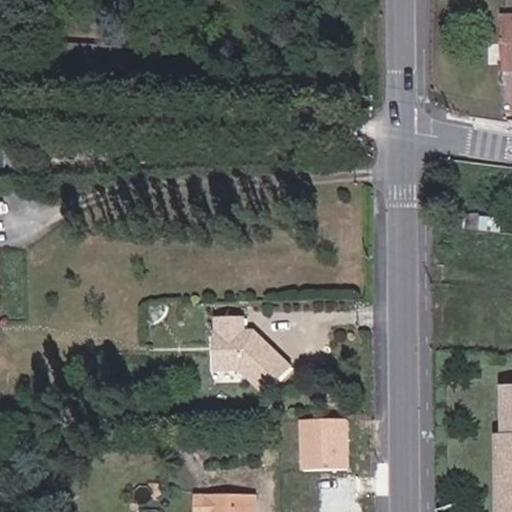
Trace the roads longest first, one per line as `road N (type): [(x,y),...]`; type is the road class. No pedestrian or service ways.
road 1 (unknown): [(403,174),(130,183),(59,196),(19,213),(0,232)]
road 2 (tertiary): [(406,511),(403,133)]
road 3 (tertiary): [(403,133),(401,0)]
